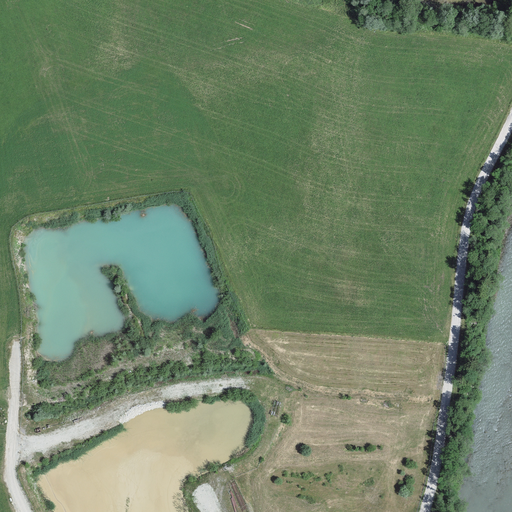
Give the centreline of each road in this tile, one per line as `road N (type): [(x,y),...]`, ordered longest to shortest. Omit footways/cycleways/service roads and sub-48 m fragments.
road 1 (track): [(121,92),(21,144),(5,169),(19,308),(10,474),(21,511)]
road 2 (track): [(422,511),(470,207),(511,125)]
